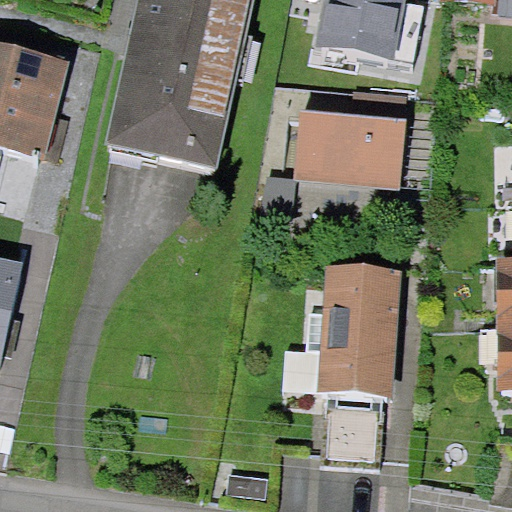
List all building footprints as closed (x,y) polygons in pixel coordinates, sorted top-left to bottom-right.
[(250,0),(134,0),(100,158),(210,182),(250,0)] [(402,0),(325,0),(318,45),(393,58),(402,0)] [(436,0),(436,7),(491,11),(491,0),(436,0)] [(60,76),(0,62),(0,165),(39,174),(60,76)] [(404,119),(297,111),(292,178),(399,186),(404,119)] [(0,343),(19,264),(0,259),(0,343)] [(511,404),(511,272),(492,273),(496,405),(511,404)] [(397,288),(325,283),(316,404),(389,409),(397,288)]
